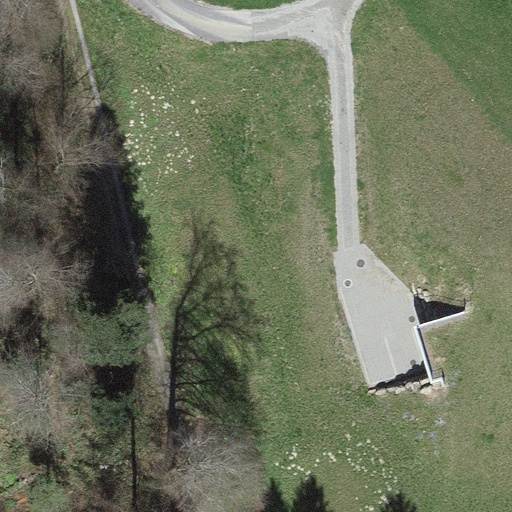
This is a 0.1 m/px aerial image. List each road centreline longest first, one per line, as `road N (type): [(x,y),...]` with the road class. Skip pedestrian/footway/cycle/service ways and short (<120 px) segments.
road 1 (track): [(67,0),(167,382),(190,511)]
road 2 (track): [(347,243),(337,54),(312,19),(248,25),(164,0)]
